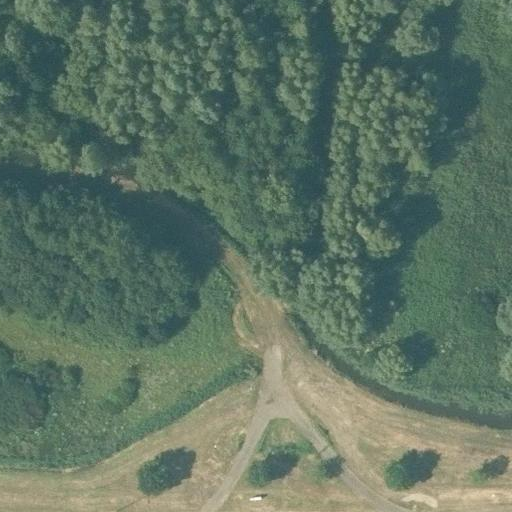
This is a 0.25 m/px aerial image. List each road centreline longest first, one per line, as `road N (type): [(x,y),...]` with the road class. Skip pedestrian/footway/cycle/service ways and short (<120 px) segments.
road 1 (track): [(322,0),(313,246),(252,319),(270,343),(271,384),(244,455),(223,493),(201,511)]
road 2 (track): [(0,331),(98,356),(182,364),(213,353),(252,319)]
road 3 (track): [(398,511),(378,503),(271,384)]
